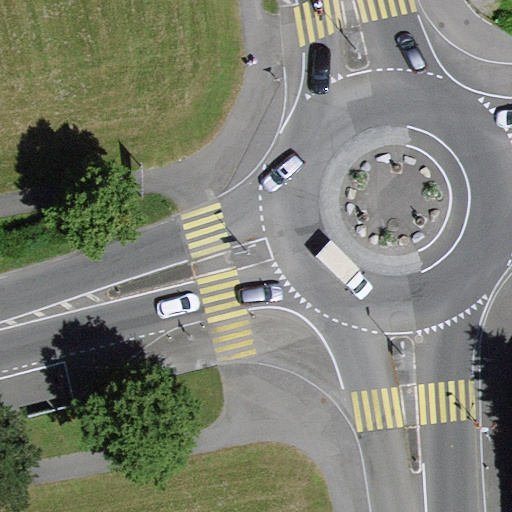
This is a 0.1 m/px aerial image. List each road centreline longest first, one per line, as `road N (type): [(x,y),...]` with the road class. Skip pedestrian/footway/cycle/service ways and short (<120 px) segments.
road 1 (primary): [(0,351),(316,270)]
road 2 (primary): [(289,205),(0,299)]
road 3 (residential): [(420,511),(404,305)]
road 4 (primary): [(404,305),(435,298),(473,271),(491,244),(501,198)]
road 5 (primary): [(367,99),(314,132),(295,164),(289,205)]
road 6 (primary): [(476,133),(435,103),(367,99)]
